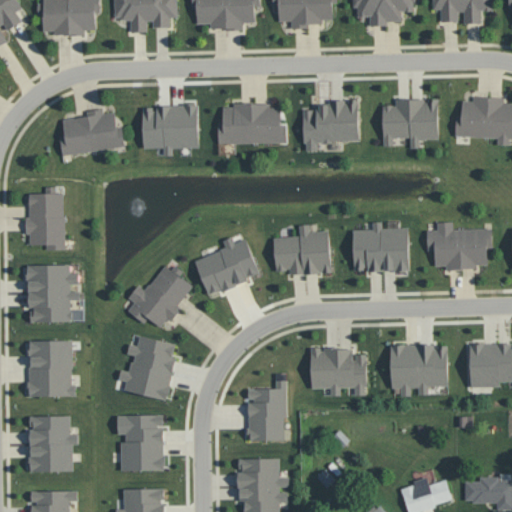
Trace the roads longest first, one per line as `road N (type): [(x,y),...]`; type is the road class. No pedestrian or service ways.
road 1 (residential): [(511,61),(83,72),(30,99),(0,141)]
road 2 (residential): [(203,511),(206,399),(225,360),(255,333),(325,309),(511,305)]
